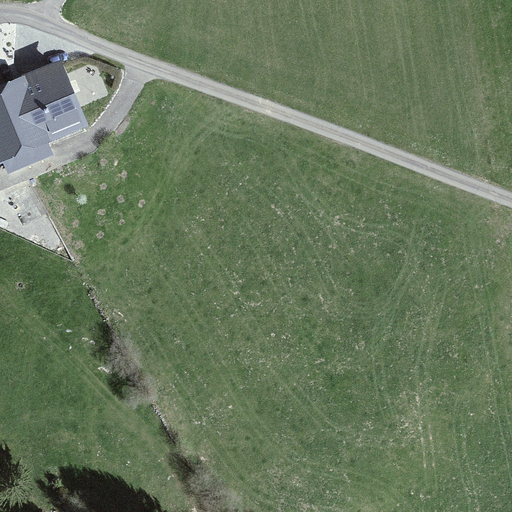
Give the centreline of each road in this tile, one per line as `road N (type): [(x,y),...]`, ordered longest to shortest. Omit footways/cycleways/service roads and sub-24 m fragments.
road 1 (unclassified): [(511,207),(142,70),(37,18),(0,23)]
road 2 (track): [(142,70),(119,110),(72,153),(0,186)]
